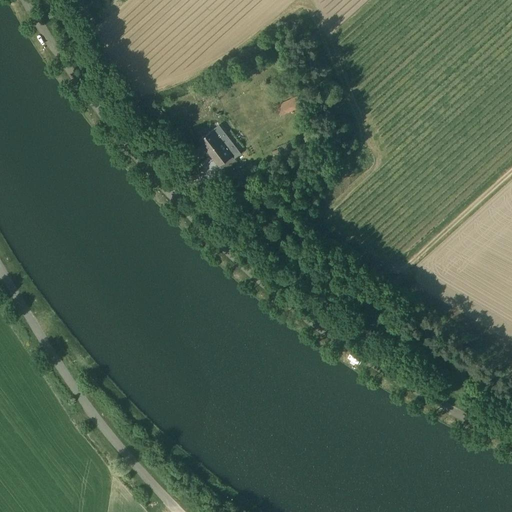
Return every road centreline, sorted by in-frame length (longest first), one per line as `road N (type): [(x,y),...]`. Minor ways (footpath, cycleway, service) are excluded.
road 1 (unclassified): [(511,442),(346,347),(172,195)]
road 2 (unclassified): [(511,172),(390,273),(330,242),(282,195),(250,183),(202,175),(172,195)]
road 3 (unclassified): [(179,511),(66,379),(0,270)]
road 4 (unclassified): [(172,195),(122,142),(22,0)]
